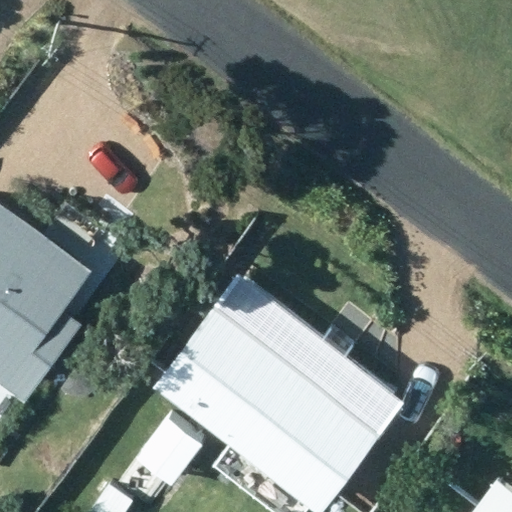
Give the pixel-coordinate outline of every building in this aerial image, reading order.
[(0,169),(0,345),(16,357),(42,323),(64,340),(95,298),(76,284),(104,248),(0,169)] [(220,286),(163,363),(244,422),(230,443),(253,461),(269,441),(332,488),(390,409),(372,397),(387,376),(321,328),(305,350),(220,286)] [(180,464),(211,426),(176,397),(145,435),(180,464)] [(119,511),(132,489),(104,474),(86,505),(97,511),(119,511)] [(511,511),(511,506),(506,502),(497,511),(511,511)]
